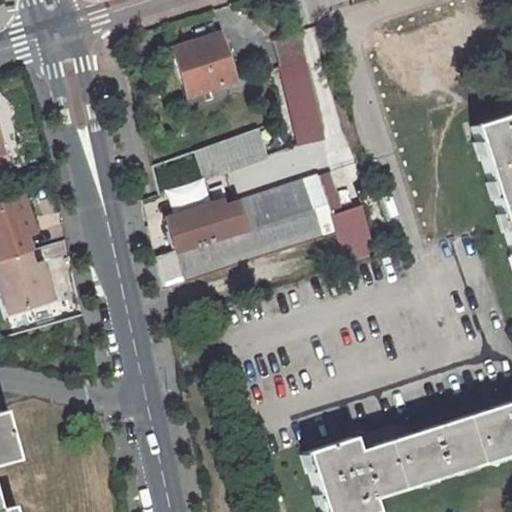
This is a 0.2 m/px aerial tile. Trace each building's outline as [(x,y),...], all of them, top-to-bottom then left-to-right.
[(211,38),(163,55),(180,104),(228,87),(211,38)] [(298,42),(274,47),(294,135),(320,129),(298,42)] [(511,117),(472,129),(511,256),(511,399),(354,449),(349,434),(305,448),(325,511),(365,511),(365,510),(372,508),(368,498),(511,452),(511,117)] [(195,151),(204,179),(266,159),(257,131),(195,151)] [(328,177),(319,180),(327,208),(331,222),(341,219),(328,177)] [(327,208),(319,180),(221,208),(165,224),(174,253),(327,208)] [(163,218),(165,224),(221,208),(219,201),(163,218)] [(17,203),(0,208),(0,305),(4,318),(48,305),(38,268),(28,271),(20,241),(28,239),(17,203)] [(174,253),(182,282),(336,238),(345,266),(369,259),(357,214),(341,219),(331,222),(327,208),(174,253)] [(182,282),(174,253),(152,259),(159,289),(182,282)] [(0,511),(22,511),(19,500),(6,503),(0,479),(0,462),(27,456),(13,408),(0,410),(0,511)]
